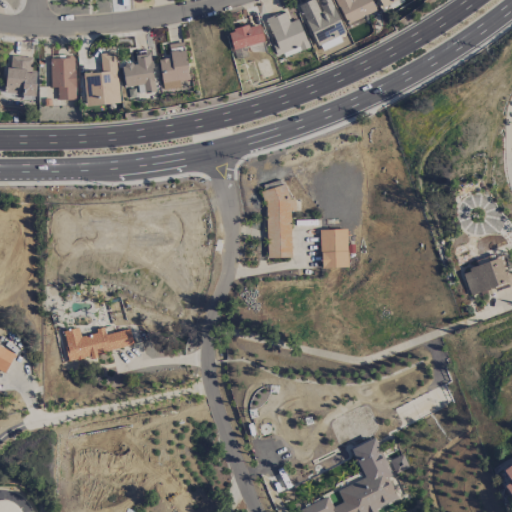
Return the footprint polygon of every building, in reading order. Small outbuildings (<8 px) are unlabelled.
[(316,45),(345,33),(330,0),(318,0),(316,1),(316,0),(308,0),(298,4),(316,45)] [(376,10),(370,0),(335,0),(346,24),(376,10)] [(298,18),(288,21),(284,11),(264,18),(279,57),(308,46),(298,18)] [(263,41),(258,22),(227,31),(233,50),(263,41)] [(190,84),(183,41),(168,44),(170,57),(158,59),(162,88),(190,84)] [(99,53),(100,71),(83,72),(85,105),(118,103),(116,52),(99,53)] [(124,87),(137,85),(138,93),(155,90),(149,52),(134,54),(135,62),(121,64),(124,87)] [(4,92),(23,93),(23,97),(35,98),(36,70),(31,70),(32,56),(11,55),(10,66),(5,66),(4,92)] [(49,57),(50,87),(57,87),(57,99),(75,99),(74,56),(49,57)] [(290,210),(295,210),(294,199),(288,199),(288,187),(264,187),(266,257),(290,257),(290,210)] [(347,267),(346,229),(319,229),(320,267),(347,267)] [(461,270),(470,295),(508,281),(499,257),(461,270)] [(129,328),(104,333),(103,330),(80,335),(78,327),(62,331),(68,360),(132,346),(129,328)] [(0,370),(5,373),(14,352),(0,346),(0,370)] [(363,478),(336,489),(342,502),(332,506),(328,496),(299,508),(300,511),(369,511),(398,501),(388,476),(390,475),(375,437),(351,447),(363,478)] [(407,467),(401,454),(389,460),(395,473),(407,467)] [(21,511),(17,507),(11,502),(3,500),(0,500),(0,511),(21,511)]
